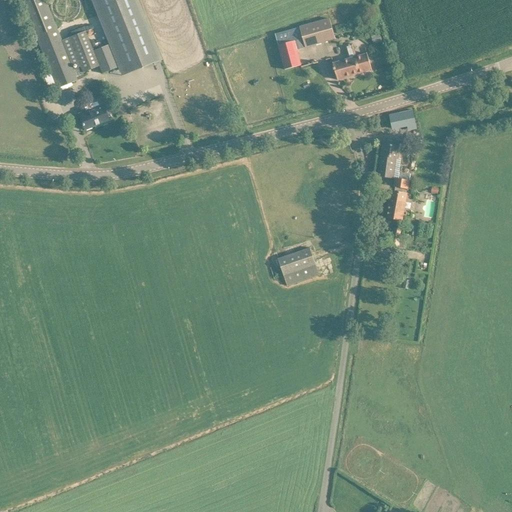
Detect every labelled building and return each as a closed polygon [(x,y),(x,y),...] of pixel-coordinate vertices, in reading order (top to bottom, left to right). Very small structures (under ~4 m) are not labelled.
[(72,69),(44,0),(20,0),(56,89),(76,81),(76,80),(84,77),(82,73),(99,67),(101,74),(156,53),(134,0),(89,0),(107,45),(92,51),(84,32),(68,38),(80,66),(72,69)] [(330,19),(300,28),(306,48),(335,40),(330,19)] [(295,42),(278,46),(285,70),(301,66),(295,42)] [(367,54),(333,64),(334,68),(334,70),(335,70),(338,80),(372,70),(367,54)] [(109,122),(106,114),(111,112),(108,103),(94,108),(92,104),(91,103),(85,105),(85,107),(86,111),(78,114),(84,130),(98,124),(99,126),(109,122)] [(416,124),(413,110),(412,111),(393,115),(390,115),(392,129),(407,126),(415,124),(416,124)] [(399,146),(384,144),(380,176),(391,178),(394,159),(397,159),(399,146)] [(396,180),(395,188),(409,190),(410,182),(396,180)] [(399,215),(403,194),(392,192),(387,217),(396,219),(395,221),(402,223),(403,215),(399,215)] [(390,247),(399,248),(402,229),(395,228),(393,240),(391,240),(390,247)] [(316,265),(310,248),(279,259),(285,276),(316,265)]
